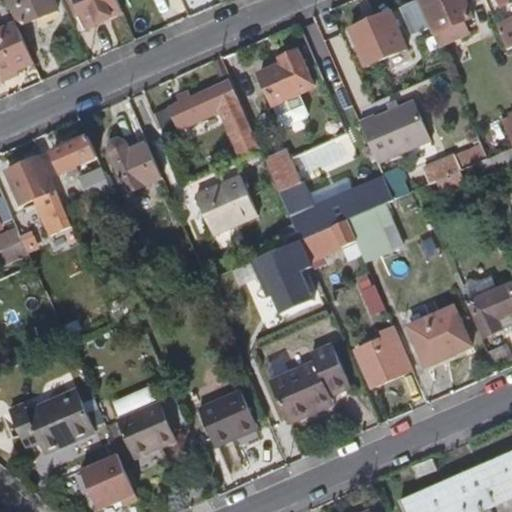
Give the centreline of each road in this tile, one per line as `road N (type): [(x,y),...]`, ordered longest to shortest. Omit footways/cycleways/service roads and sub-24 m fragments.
road 1 (residential): [(0,135),(314,0)]
road 2 (residential): [(511,399),(260,511)]
